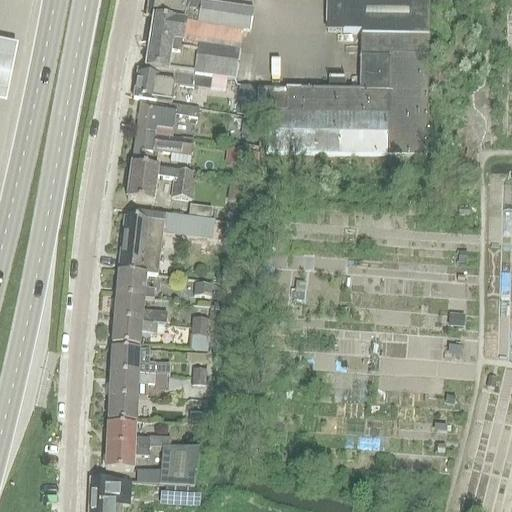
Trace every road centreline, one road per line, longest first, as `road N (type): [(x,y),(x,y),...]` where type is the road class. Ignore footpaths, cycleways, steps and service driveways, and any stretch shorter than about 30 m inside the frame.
road 1 (residential): [(69,511),(84,273),(125,0)]
road 2 (primary): [(0,436),(87,0)]
road 3 (track): [(442,511),(479,361),(481,160),(511,153)]
road 4 (primary): [(54,0),(0,253)]
